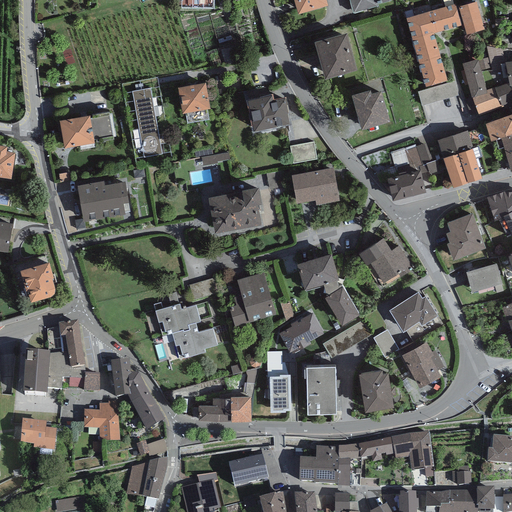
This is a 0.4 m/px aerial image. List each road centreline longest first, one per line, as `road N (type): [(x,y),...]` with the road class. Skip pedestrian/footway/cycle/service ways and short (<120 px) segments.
road 1 (residential): [(511,484),(303,490),(282,462),(278,428)]
road 2 (residential): [(404,223),(299,90),(261,0)]
road 3 (unknown): [(66,247),(171,225),(183,256),(199,264),(249,252)]
road 4 (residential): [(460,392),(416,419),(278,428)]
road 5 (residential): [(37,134),(82,308)]
road 6 (residential): [(404,223),(451,308),(469,366)]
road 7 (residential): [(176,425),(140,367),(82,308)]
road 8 (residential): [(28,0),(37,134)]
